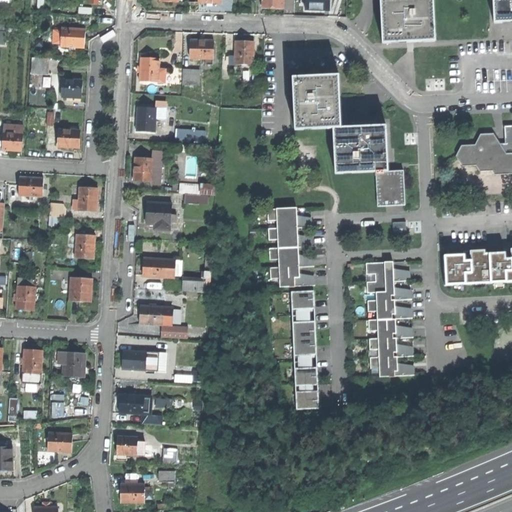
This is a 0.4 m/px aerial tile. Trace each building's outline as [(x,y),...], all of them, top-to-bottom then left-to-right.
[(38,0),(38,12),(45,12),(46,0),(38,0)] [(284,8),(284,0),(262,0),(263,8),(274,8),(284,8)] [(306,0),(306,10),(320,10),(326,10),(326,0),(306,0)] [(413,42),(435,41),(435,33),(432,33),(431,25),(434,25),(433,0),(380,0),(381,6),(384,6),(385,14),(382,14),(383,44),(391,43),(391,40),(399,40),(399,43),(407,42),(406,36),(413,36),(413,42)] [(511,0),(493,0),(494,23),(502,23),(502,20),(510,19),(510,22),(511,22),(511,0)] [(85,40),(86,31),(63,29),(63,32),(56,32),(55,41),(62,41),(62,48),(85,49),(85,40)] [(203,59),(213,59),(215,41),(207,41),(205,41),(192,40),(192,58),(203,59)] [(236,57),(231,57),(230,64),(254,66),(255,43),(246,43),(237,42),(236,57)] [(50,60),(34,58),(33,73),(49,74),(50,60)] [(141,81),(159,82),(160,69),(160,59),(142,58),(141,70),(141,81)] [(200,71),(185,70),(184,84),(199,85),(200,71)] [(312,129),(334,128),(341,128),(340,120),(337,121),(337,112),(340,112),(340,104),(334,104),(334,98),(339,98),(339,96),(338,76),(331,77),(331,79),(322,80),(322,77),(293,78),(294,86),(297,86),(297,95),(294,95),(296,130),(303,130),(303,127),(312,126),(312,129)] [(76,81),(63,80),(62,97),(82,98),(82,90),(83,78),(76,77),(76,81)] [(138,131),(157,132),(157,119),(166,119),(167,106),(167,103),(158,103),(158,105),(158,109),(139,108),(138,119),(138,131)] [(13,152),(22,153),(24,127),(4,126),(3,152),(13,152)] [(376,172),(388,171),(388,163),(385,163),(384,155),(387,154),(386,126),(378,126),(378,130),(370,130),(369,127),(362,127),(362,133),(356,133),(356,127),(341,128),(334,128),(335,136),(337,136),(338,145),(335,145),(336,174),(343,173),(343,170),(352,170),(352,173),(376,172)] [(507,154),(511,153),(511,126),(505,126),(505,144),(500,144),(507,154)] [(207,130),(180,128),(179,138),(207,139),(207,130)] [(80,131),(61,129),(60,147),(79,148),(80,139),(80,131)] [(511,153),(507,154),(500,144),(494,134),(486,134),(481,134),(475,146),(462,146),(456,156),(462,166),(476,166),(480,172),(492,172),(495,175),(511,174),(511,153)] [(162,153),(155,152),(154,158),(136,157),(135,166),(134,180),(153,181),(153,178),(160,178),(162,153)] [(403,171),(388,171),(376,172),(378,206),(386,206),(404,205),(403,171)] [(36,178),(21,177),(20,196),(42,197),(43,178),(36,178)] [(184,193),(185,193),(200,194),(209,194),(215,195),(216,185),(185,183),(184,193)] [(74,199),(74,210),(98,211),(98,200),(99,189),(81,188),(80,200),(74,199)] [(199,202),(200,194),(185,193),(185,201),(199,202)] [(169,229),(169,224),(171,224),(171,221),(177,221),(178,214),(172,214),(172,202),(148,201),(147,212),(147,223),(157,224),(156,229),(169,229)] [(63,205),(54,204),(54,209),(51,209),(51,216),(58,217),(64,217),(65,210),(63,209),(63,205)] [(277,221),(277,228),(296,228),(311,227),(311,219),(296,219),(296,213),(296,209),(268,210),(268,221),(277,221)] [(394,235),(406,235),(406,222),(393,222),(394,235)] [(278,240),(278,248),(297,248),(312,247),(311,238),(296,238),(296,232),(296,228),(277,228),(268,229),(269,240),(278,240)] [(96,236),(77,234),(76,257),(94,259),(95,247),(96,236)] [(279,258),(279,268),(298,267),(313,267),(313,258),(297,258),(297,252),(297,248),(278,248),(269,249),(269,258),(279,258)] [(511,248),(504,249),(504,252),(485,253),(485,250),(474,251),(464,251),(464,254),(463,254),(443,255),(445,285),(511,281),(511,248)] [(167,264),(175,265),(175,261),(175,252),(145,251),(145,260),(144,269),(167,271),(167,264)] [(376,274),(376,282),(394,282),(409,281),(409,272),(394,272),(394,266),(394,263),(379,263),(367,263),(367,274),(376,274)] [(280,286),(313,286),(313,277),(298,277),(298,272),(298,267),(279,268),(270,268),(271,279),(280,279),(280,286)] [(205,280),(185,279),(184,289),(210,291),(210,289),(211,271),(206,271),(205,280)] [(71,277),(70,300),(92,302),(93,290),(94,279),(71,277)] [(33,279),(19,278),(17,308),(26,309),(34,309),(36,287),(33,287),(33,279)] [(377,293),(377,301),(395,300),(411,300),(410,291),(394,291),(394,285),(394,282),(376,282),(368,282),(368,293),(377,293)] [(314,291),(291,293),(297,410),(319,409),(319,398),(318,391),(313,392),(313,385),(318,385),(317,368),(313,368),(312,355),(317,354),(315,322),(310,322),(310,309),(315,309),(314,291)] [(378,311),(378,320),(396,319),(411,319),(411,310),(395,310),(395,304),(395,300),(377,301),(368,301),(369,312),(378,311)] [(141,323),(163,324),(162,336),(189,338),(189,326),(172,325),(173,306),(143,304),(142,313),(141,323)] [(378,331),(378,339),(397,338),(412,338),(412,329),(396,329),(396,322),(396,319),(378,320),(369,320),(369,331),(378,331)] [(379,349),(379,357),(397,357),(413,357),(413,347),(397,348),(397,341),(397,338),(378,339),(370,339),(370,350),(379,349)] [(57,346),(56,346),(55,362),(55,365),(57,366),(60,367),(64,368),(64,375),(85,376),(86,364),(86,353),(64,352),(64,348),(57,347),(57,346)] [(42,385),(43,350),(35,350),(23,349),(22,384),(42,385)] [(123,369),(146,370),(147,352),(124,351),(124,359),(123,369)] [(146,370),(160,371),(161,353),(147,352),(146,370)] [(380,376),(413,376),(413,366),(398,367),(398,361),(397,357),(379,357),(370,357),(371,368),(380,368),(380,376)] [(121,411),(144,412),(145,394),(122,392),(121,402),(121,411)] [(10,420),(18,420),(18,399),(11,399),(10,420)] [(49,433),(48,451),(59,452),(71,452),(72,434),(49,433)] [(128,453),(145,454),(146,441),(139,441),(139,437),(119,435),(119,447),(118,458),(128,459),(128,453)] [(0,470),(3,470),(13,470),(12,447),(0,447),(0,470)] [(165,455),(178,456),(179,448),(165,447),(165,455)] [(160,480),(160,491),(176,491),(176,480),(160,480)] [(122,501),(145,501),(145,482),(122,483),(122,493),(122,501)]
